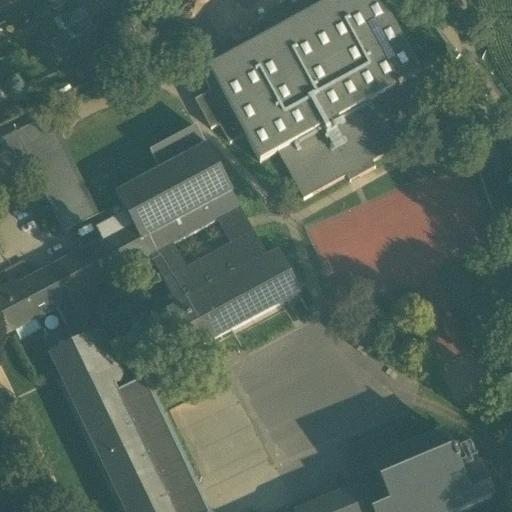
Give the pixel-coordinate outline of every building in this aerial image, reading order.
[(49,3),(53,12),(73,3),(71,0),(51,0),(48,2),(49,3)] [(260,165),(278,155),(419,78),(420,77),(377,0),(341,0),(209,72),(210,72),(245,137),(260,165)] [(63,19),(69,30),(88,20),(83,10),(63,19)] [(58,35),(64,45),(94,31),(88,20),(69,30),(58,35)] [(93,76),(88,64),(74,71),(80,83),(93,76)] [(230,145),(245,137),(210,72),(202,77),(211,94),(195,102),(204,118),(211,131),(220,127),(230,145)] [(431,100),(419,78),(278,155),(304,202),(347,178),(350,184),(375,170),(372,164),(399,150),(385,125),(431,100)] [(50,118),(15,134),(33,171),(31,171),(62,234),(98,217),(50,118)] [(150,154),(161,173),(207,149),(196,129),(150,154)] [(0,186),(31,171),(33,171),(15,134),(0,141),(0,186)] [(132,228),(141,244),(231,196),(232,196),(207,148),(207,149),(161,173),(116,197),(125,214),(132,228)] [(240,212),(231,196),(141,244),(145,252),(150,259),(174,248),(217,224),(240,212)] [(174,248),(150,259),(177,310),(161,318),(161,320),(173,343),(183,361),(301,298),(278,256),(267,262),(240,212),(217,224),(231,250),(187,273),(174,248)] [(95,230),(102,244),(132,228),(125,214),(95,230)] [(73,290),(145,252),(141,244),(132,228),(102,244),(60,266),(73,290)] [(51,270),(69,302),(78,297),(150,259),(145,252),(73,290),(60,266),(56,268),(51,270)] [(0,297),(0,324),(6,336),(13,332),(36,320),(59,308),(69,302),(51,270),(0,297)] [(90,339),(97,336),(78,297),(69,302),(87,340),(90,339)] [(59,308),(78,345),(87,340),(69,302),(59,308)] [(36,320),(13,332),(20,344),(42,332),(36,320)] [(97,336),(90,339),(115,389),(124,384),(118,372),(173,343),(161,320),(106,348),(99,334),(97,336)] [(173,511),(169,502),(194,489),(144,384),(118,396),(115,389),(90,339),(87,340),(78,345),(52,358),(126,511),(173,511)] [(374,469),(379,481),(381,485),(363,493),(371,511),(461,511),(493,499),(481,469),(462,477),(458,466),(460,465),(454,453),(453,454),(446,436),(401,455),(392,433),(360,447),(370,471),(374,469)] [(361,488),(363,493),(381,485),(379,481),(374,469),(370,471),(360,447),(345,452),(361,488)] [(361,488),(326,503),(330,511),(371,511),(363,493),(361,488)] [(169,502),(173,511),(204,511),(194,489),(169,502)] [(330,511),(326,503),(305,511),(330,511)]
